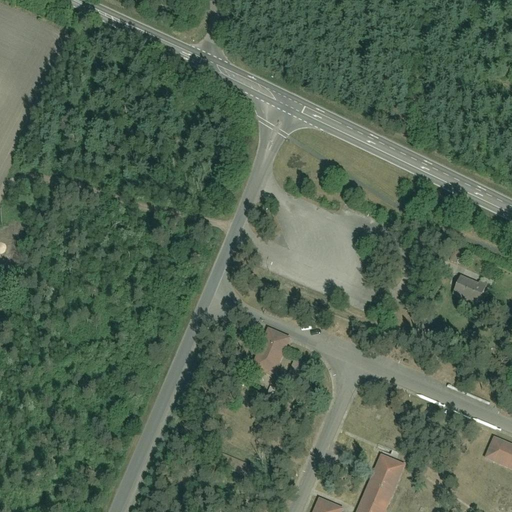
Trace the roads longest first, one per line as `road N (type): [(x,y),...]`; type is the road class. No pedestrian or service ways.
road 1 (unclassified): [(287,103),(113,511)]
road 2 (secondary): [(511,210),(287,103)]
road 3 (track): [(431,0),(416,164)]
road 4 (secondary): [(202,65),(66,0)]
